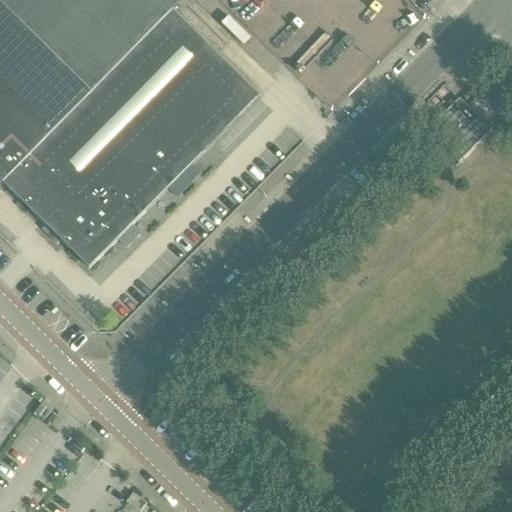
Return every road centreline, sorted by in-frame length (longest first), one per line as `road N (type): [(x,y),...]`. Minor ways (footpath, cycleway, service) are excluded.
road 1 (unclassified): [(97,400),(479,11)]
road 2 (residential): [(211,511),(97,400)]
road 3 (residential): [(97,400),(0,303)]
